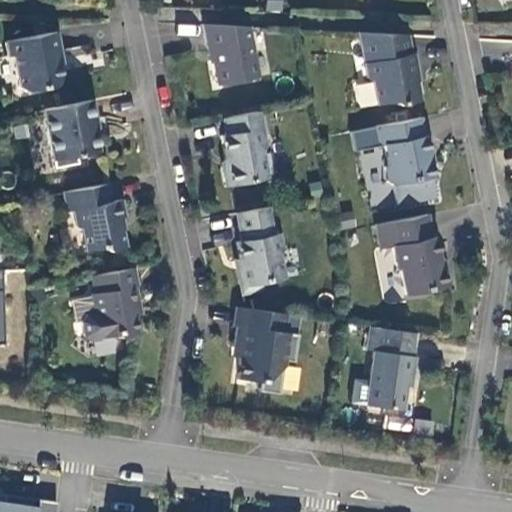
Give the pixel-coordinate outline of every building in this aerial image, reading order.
[(266,0),(266,11),(282,12),(282,0),(266,0)] [(216,86),(255,77),(245,27),(201,25),(207,50),(209,50),(216,86)] [(58,53),(54,32),(4,42),(7,57),(11,56),(18,88),(23,92),(55,85),(59,79),(54,54),(58,53)] [(405,35),(356,33),(365,78),(370,82),(374,105),(391,102),(396,105),(419,101),(413,72),(415,72),(411,53),(409,54),(405,35)] [(90,100),(41,110),(53,169),(76,164),(74,157),(96,152),(90,121),(94,120),(90,100)] [(260,152),(264,146),(257,111),(220,119),(224,135),(219,136),(224,162),(220,167),(224,187),(265,179),(260,152)] [(372,127),(377,147),(383,145),(386,163),(383,168),(386,182),(391,185),(431,178),(426,153),(428,153),(425,136),(423,136),(419,117),(372,127)] [(106,183),(62,193),(66,212),(71,211),(74,227),(80,230),(84,252),(101,248),(106,251),(124,248),(118,219),(124,218),(120,200),(110,202),(106,183)] [(279,250),(276,234),(271,235),(265,207),(233,214),(239,241),(234,243),(237,259),(239,269),(235,269),(240,292),(258,289),(260,283),(280,279),(276,256),(279,250)] [(373,225),(378,249),(391,247),(395,270),(398,270),(403,296),(443,287),(446,283),(444,271),(439,268),(433,237),(430,238),(426,215),(373,225)] [(131,268),(89,276),(92,293),(89,294),(92,314),(83,316),(79,322),(83,336),(88,340),(113,335),(117,338),(134,334),(130,316),(135,315),(133,302),(135,302),(132,286),(134,286),(131,268)] [(285,333),(281,333),(284,314),(234,307),(231,326),(233,327),(231,348),(239,349),(238,357),(235,379),(259,383),(280,367),(285,333)] [(230,356),(238,357),(239,349),(231,348),(230,356)] [(412,357),(370,351),(362,405),(399,411),(402,386),(404,372),(410,373),(412,357)] [(410,373),(404,372),(402,386),(408,387),(410,373)] [(432,434),(433,420),(414,419),(413,432),(432,434)] [(28,506),(29,498),(2,495),(1,502),(0,501),(0,511),(53,511),(55,502),(35,499),(34,507),(28,506)]
